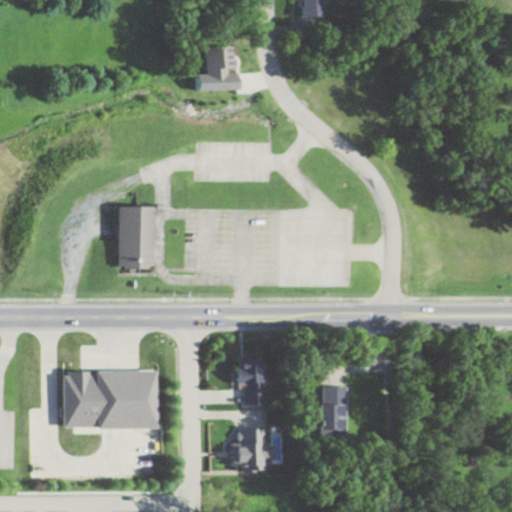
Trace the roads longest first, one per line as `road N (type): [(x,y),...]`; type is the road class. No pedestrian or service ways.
road 1 (secondary): [(511,310),(0,315)]
road 2 (residential): [(392,309),(379,194),(274,85),(268,0)]
road 3 (residential): [(191,511),(189,316)]
road 4 (residential): [(192,502),(0,502)]
